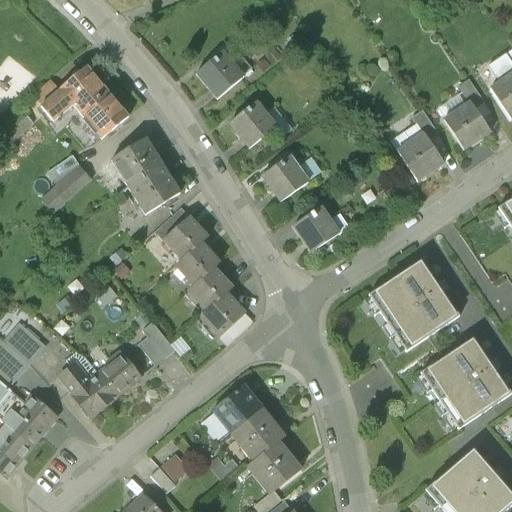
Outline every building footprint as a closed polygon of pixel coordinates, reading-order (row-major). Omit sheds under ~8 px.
[(221,54),(195,76),(215,101),(242,79),(221,54)] [(72,107),(80,117),(107,95),(87,70),(59,93),(39,109),(51,124),(72,107)] [(511,74),(488,90),(508,120),(511,117),(511,74)] [(458,88),(468,104),(473,111),(483,104),(468,81),(458,88)] [(30,98),(39,109),(59,93),(50,82),(30,98)] [(127,119),(107,95),(80,117),(100,141),(127,119)] [(468,104),(442,121),(462,151),(488,134),(473,111),(468,104)] [(229,125),(249,150),(275,130),(255,105),(229,125)] [(411,119),(422,134),(427,142),(437,135),(421,112),(411,119)] [(18,139),(32,126),(20,113),(6,126),(18,139)] [(422,134),(396,152),(416,182),(442,164),(427,142),(422,134)] [(110,165),(127,191),(162,169),(145,143),(110,165)] [(46,174),(55,187),(78,168),(72,158),(46,174)] [(289,159),(262,178),(280,204),(307,185),(289,159)] [(89,181),(78,168),(55,187),(51,191),(62,204),(89,181)] [(179,196),(162,169),(127,191),(144,218),(179,196)] [(511,200),(496,211),(511,234),(511,200)] [(154,233),(162,242),(188,218),(180,210),(154,233)] [(321,210),(292,229),(309,255),(338,236),(321,210)] [(162,242),(179,262),(200,243),(206,238),(188,218),(162,242)] [(173,267),(192,287),(213,269),(219,263),(200,243),(179,262),(173,267)] [(124,258),(119,252),(111,259),(116,265),(124,258)] [(421,262),(367,298),(405,354),(458,319),(421,262)] [(186,293),(204,313),(225,294),(231,289),(213,269),(192,287),(186,293)] [(92,284),(85,275),(67,288),(75,298),(92,284)] [(115,297),(102,283),(90,294),(103,308),(115,297)] [(243,314),(225,294),(204,313),(198,318),(217,338),(243,314)] [(252,324),(243,314),(217,338),(225,348),(252,324)] [(141,328),(149,322),(143,316),(136,322),(141,328)] [(137,346),(154,368),(174,352),(151,324),(141,332),(146,339),(137,346)] [(0,359),(0,373),(12,384),(44,349),(18,325),(2,342),(9,349),(0,359)] [(472,340),(419,376),(457,432),(510,396),(472,340)] [(112,364),(94,379),(112,402),(140,380),(118,352),(109,360),(112,364)] [(89,420),(112,402),(94,379),(88,383),(74,365),(57,379),(89,420)] [(230,436),(261,411),(243,388),(211,413),(230,436)] [(28,397),(3,427),(30,449),(55,419),(28,397)] [(230,436),(253,464),(277,444),(284,439),(261,411),(230,436)] [(0,474),(5,479),(30,449),(3,427),(0,430),(0,474)] [(299,472),(277,444),(253,464),(246,469),(269,497),(275,492),(299,472)] [(511,496),(472,451),(424,493),(440,511),(505,511),(511,506),(511,496)] [(187,472),(174,457),(160,469),(173,484),(187,472)] [(224,469),(216,460),(207,467),(215,477),(224,469)] [(174,487),(157,469),(149,478),(165,495),(174,487)] [(256,509),(257,511),(272,511),(284,503),(275,492),(269,497),(256,509)] [(158,511),(143,497),(128,511),(158,511)] [(292,511),(284,502),(284,503),(272,511),(292,511)]
